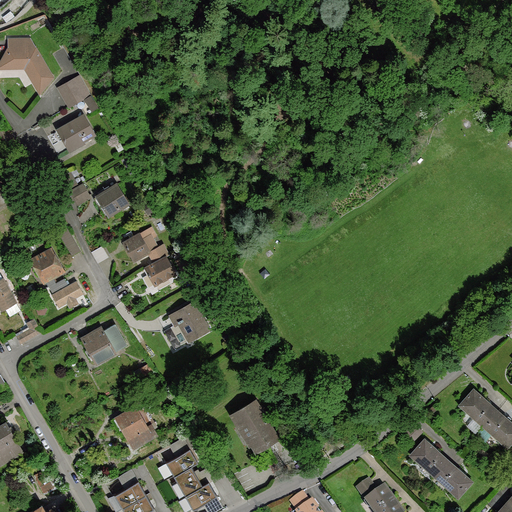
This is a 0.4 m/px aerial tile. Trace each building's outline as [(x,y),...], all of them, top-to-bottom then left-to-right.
[(9,52),(0,66),(0,67),(25,67),(40,93),(54,77),(31,39),(8,40),(9,52)] [(74,79),(62,87),(72,105),(85,98),(74,79)] [(85,116),(59,130),(71,151),(85,144),(83,141),(95,134),(85,116)] [(70,171),(56,179),(63,192),(77,184),(70,171)] [(0,183),(0,203),(9,199),(0,183)] [(91,196),(83,183),(70,191),(78,204),(91,196)] [(117,185),(98,196),(110,215),(128,204),(117,185)] [(80,251),(65,226),(57,231),(71,255),(80,251)] [(148,253),(150,251),(143,238),(140,233),(124,242),(134,260),(148,253)] [(150,251),(158,247),(151,234),(143,238),(150,251)] [(104,244),(92,251),(99,263),(110,256),(104,244)] [(150,251),(148,253),(154,263),(167,257),(170,255),(163,244),(158,247),(150,251)] [(51,250),(33,260),(45,281),(52,277),(63,271),(51,250)] [(154,263),(147,268),(150,273),(156,284),(175,273),(167,257),(154,263)] [(187,259),(180,263),(185,272),(192,268),(187,259)] [(156,284),(150,273),(143,277),(149,287),(156,284)] [(52,286),(56,284),(52,277),(45,281),(48,287),(52,295),(56,293),(52,286)] [(0,280),(0,306),(2,310),(17,302),(3,279),(0,280)] [(56,293),(52,295),(59,307),(66,303),(75,298),(84,293),(77,281),(66,287),(62,280),(56,284),(52,286),(56,293)] [(78,303),(75,298),(66,303),(69,308),(78,303)] [(194,302),(169,316),(175,326),(180,322),(190,341),(210,329),(194,302)] [(27,323),(31,329),(35,335),(41,332),(34,319),(27,323)] [(175,349),(190,341),(180,322),(175,326),(165,331),(175,349)] [(115,324),(104,331),(115,351),(127,345),(115,324)] [(104,331),(102,328),(83,338),(96,362),(115,351),(104,331)] [(17,336),(21,343),(35,335),(31,329),(17,336)] [(149,364),(142,368),(145,374),(152,370),(149,364)] [(1,375),(0,375),(0,387),(2,391),(8,387),(1,375)] [(148,376),(145,378),(151,388),(157,384),(153,378),(151,380),(148,376)] [(483,398),(474,390),(461,405),(484,426),(498,411),(483,398)] [(127,408),(129,410),(137,405),(140,410),(145,407),(141,400),(127,408)] [(256,400),(232,414),(239,426),(241,424),(258,451),(278,439),(256,400)] [(129,410),(117,417),(135,448),(157,434),(152,424),(154,423),(145,407),(140,410),(137,405),(129,410)] [(498,411),(484,426),(508,447),(511,441),(511,423),(506,418),(498,411)] [(6,423),(0,426),(0,465),(7,462),(6,461),(23,451),(6,423)] [(416,423),(407,432),(415,440),(424,431),(416,423)] [(195,440),(181,446),(187,459),(201,453),(195,440)] [(425,440),(412,455),(435,475),(449,461),(439,452),(425,440)] [(449,461),(435,475),(459,496),(472,481),(461,471),(449,461)] [(184,486),(172,465),(155,474),(160,484),(154,487),(154,490),(158,498),(165,494),(166,495),(184,486)] [(135,468),(121,473),(124,481),(138,475),(135,468)] [(153,471),(136,481),(140,488),(139,490),(142,493),(146,494),(154,490),(154,487),(160,484),(155,474),(153,471)] [(367,500),(378,492),(369,480),(358,488),(367,500)] [(101,488),(103,491),(115,484),(113,481),(101,488)] [(140,488),(136,481),(121,489),(122,491),(127,499),(136,494),(136,492),(139,490),(140,488)] [(115,484),(103,491),(110,501),(122,494),(115,484)] [(378,492),(367,500),(375,511),(377,511),(394,501),(384,487),(378,492)] [(299,511),(310,503),(302,492),(291,501),(299,511)] [(187,509),(192,507),(188,496),(182,498),(187,509)] [(402,511),(394,501),(377,511),(402,511)] [(299,511),(298,511),(320,511),(312,502),(310,503),(299,511)]
